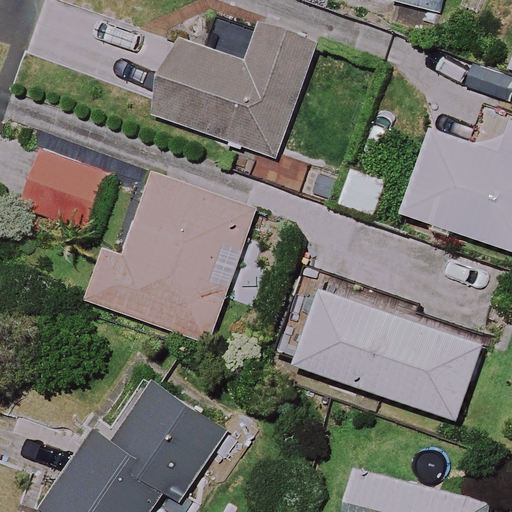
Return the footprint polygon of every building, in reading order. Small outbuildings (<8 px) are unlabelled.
[(390,0),(454,17),(458,0),(390,0)] [(319,45),(262,25),(249,62),(180,38),(154,113),(280,157),(319,45)] [(511,129),(505,151),(439,127),(409,212),(511,248),(511,129)] [(111,172),(45,145),(21,206),(86,232),(111,172)] [(259,210),(156,173),(127,253),(108,247),(90,298),(212,342),(259,210)] [(487,344),(330,289),(304,364),(461,419),(487,344)] [(231,429),(157,383),(120,443),(100,431),(49,511),(50,511),(154,511),(168,491),(185,502),(231,429)] [(487,511),(490,503),(356,469),(345,511),(487,511)]
